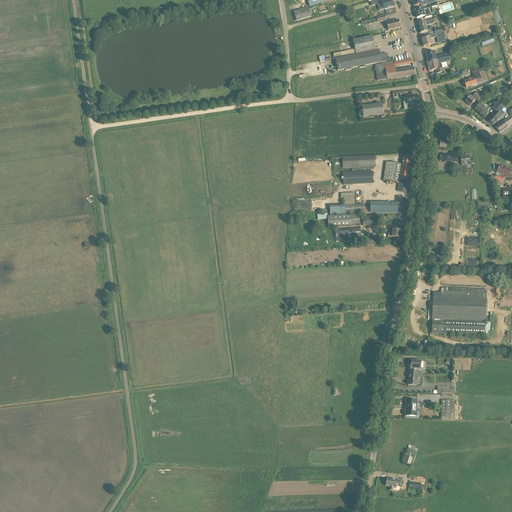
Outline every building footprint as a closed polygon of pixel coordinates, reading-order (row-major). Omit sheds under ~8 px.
[(395,7),(392,0),(390,0),(382,3),(379,4),(380,6),(382,6),(384,10),(395,7)] [(311,17),(309,10),(308,8),(302,9),(294,12),(297,21),(311,17)] [(415,15),(416,15),(417,19),(425,17),(425,18),(432,17),(431,13),(429,14),(428,8),(423,10),(423,9),(415,12),(415,13),(415,15)] [(435,19),(418,24),(420,34),(428,32),(426,25),(436,23),(435,19)] [(401,27),(399,21),(392,23),(392,22),(386,23),(388,31),(401,27)] [(421,38),(423,43),(422,44),(423,45),(423,46),(424,47),(431,45),(430,39),(438,37),(439,43),(446,41),(444,32),(435,34),(425,37),(421,38)] [(375,49),(373,42),(372,37),(353,41),(355,50),(333,55),(334,58),(335,58),(355,54),(378,49),(379,48),(375,49)] [(365,67),(365,66),(388,61),(387,54),(380,55),(379,51),(378,51),(378,49),(355,54),(335,58),(335,59),(338,71),(345,70),(345,71),(351,70),(351,69),(359,67),(359,68),(365,67)] [(434,52),(425,54),(428,63),(436,61),(434,52)] [(438,60),(436,61),(428,63),(430,72),(435,70),(436,74),(443,72),(442,68),(439,69),(437,63),(439,63),(439,64),(452,61),(450,57),(438,60)] [(396,75),(396,72),(395,67),(394,62),(385,64),(386,77),(396,75)] [(414,68),(401,70),(401,72),(396,72),(396,75),(386,77),(385,64),(375,66),(376,71),(377,76),(378,81),(387,80),(415,76),(414,68)] [(487,81),(482,68),(472,72),(474,78),(464,82),(466,88),(487,81)] [(482,98),(476,93),(472,97),(470,96),(465,102),(470,106),(475,101),(478,102),(482,98)] [(406,97),(407,105),(404,105),(405,110),(415,109),(414,104),(417,104),(416,96),(406,97)] [(501,104),(497,100),(491,108),(495,111),(501,104)] [(382,104),(362,106),(363,117),(384,114),(382,104)] [(479,104),(475,110),(484,118),(489,113),(479,104)] [(495,111),(490,117),(491,118),(488,122),(493,126),(496,122),(496,123),(502,117),(495,111)] [(511,124),(511,115),(495,128),(499,133),(511,124)] [(459,153),(451,152),(450,156),(440,155),(439,161),(443,162),(443,163),(448,163),(448,161),(458,163),(459,153)] [(470,168),(470,166),(468,154),(460,155),(462,169),(470,168)] [(375,156),(370,157),(342,158),(343,169),(375,167),(375,156)] [(411,166),(409,166),(411,159),(403,158),(402,165),(386,163),(384,182),(398,184),(397,192),(406,193),(411,166)] [(494,180),(502,183),(504,178),(508,180),(511,170),(499,166),(497,173),(500,174),(499,177),(496,176),(494,180)] [(373,171),(343,173),(343,185),(373,184),(373,171)] [(511,189),(503,190),(503,196),(497,196),(497,200),(503,200),(511,200),(511,189)] [(355,194),(341,194),(341,198),(344,198),(344,206),(345,215),(361,214),(365,214),(364,205),(355,205),(355,194)] [(405,204),(370,204),(370,213),(403,213),(405,204)] [(358,214),(328,217),(328,229),(359,227),(358,214)] [(381,218),(363,218),(363,226),(381,226),(381,218)] [(359,229),(335,230),(336,240),(360,238),(359,229)] [(401,231),(393,230),(392,234),(388,233),(388,237),(391,237),(400,239),(401,231)] [(379,237),(374,237),(365,238),(366,246),(380,245),(379,237)] [(485,322),(487,290),(441,288),(441,292),(441,297),(433,297),(432,320),(432,335),(449,335),(485,337),(485,336),(490,336),(490,331),(491,323),(485,322)] [(408,385),(416,386),(417,386),(418,373),(414,373),(415,369),(420,369),(421,362),(411,361),(411,366),(408,366),(408,376),(409,376),(409,379),(408,379),(408,385)] [(404,367),(399,367),(398,373),(402,373),(402,368),(406,368),(406,372),(407,372),(407,365),(404,365),(404,367)] [(416,401),(406,401),(406,407),(407,407),(407,409),(407,417),(416,417),(416,401)] [(455,401),(450,401),(441,401),(441,421),(450,421),(454,421),(455,401)] [(417,452),(408,449),(403,462),(412,466),(417,452)] [(403,482),(401,481),(387,479),(386,486),(389,487),(389,491),(393,491),(394,488),(394,485),(400,486),(400,485),(403,485),(403,482)]
